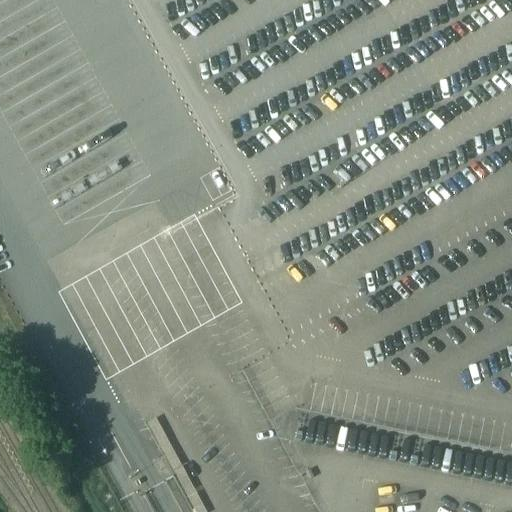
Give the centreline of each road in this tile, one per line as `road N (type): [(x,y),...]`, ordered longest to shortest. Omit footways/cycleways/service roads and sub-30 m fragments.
road 1 (unknown): [(97,282),(142,256),(161,264),(291,511)]
road 2 (unknown): [(208,486),(97,282)]
